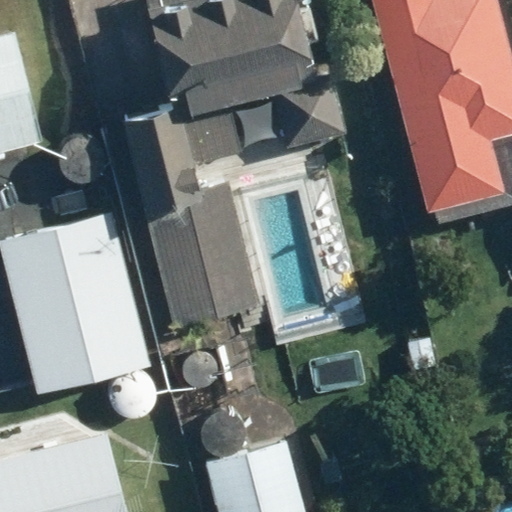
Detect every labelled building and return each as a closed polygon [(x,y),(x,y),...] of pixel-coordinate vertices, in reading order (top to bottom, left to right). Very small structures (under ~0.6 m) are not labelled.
[(125,112),(177,319),(264,297),(228,150),(247,145),(234,94),(277,84),(291,141),(351,126),(335,65),(324,68),(306,0),(153,0),(178,99),(125,112)] [(511,35),(503,0),(379,0),(431,203),(437,202),(440,214),(511,195),(511,35)] [(19,21),(0,26),(0,143),(46,131),(19,21)] [(153,357),(115,201),(1,230),(41,386),(153,357)] [(264,383),(251,330),(214,339),(227,393),(264,383)] [(439,359),(433,332),(411,338),(417,364),(439,359)] [(0,511),(132,511),(110,424),(0,453),(0,511)] [(310,511),(289,433),(208,455),(222,511),(310,511)]
